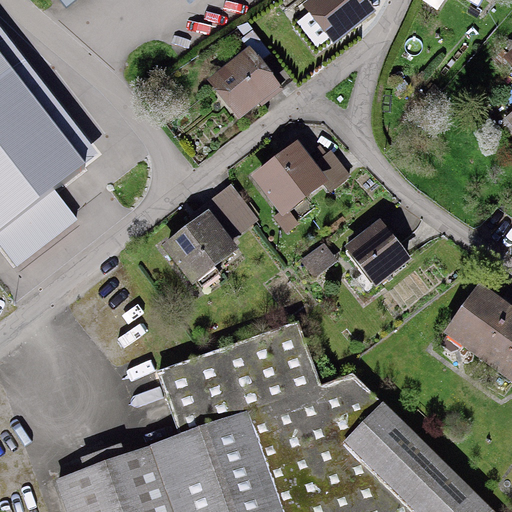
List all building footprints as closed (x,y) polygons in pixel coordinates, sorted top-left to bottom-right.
[(359,0),(322,0),(304,12),(330,50),(374,22),(359,0)] [(251,57),(205,89),(233,128),(279,96),(251,57)] [(0,63),(0,239),(85,174),(0,63)] [(297,148),(250,184),(282,225),(329,189),(297,148)] [(207,222),(162,255),(192,296),(241,260),(232,248),(257,229),(231,194),(202,215),(207,222)] [(377,228),(343,255),(374,294),(408,267),(377,228)] [(335,267),(321,251),(299,270),(314,286),(335,267)] [(511,317),(476,293),(442,343),(511,389),(511,317)] [(484,511),(351,383),(321,393),(298,328),(154,379),(177,443),(53,487),(61,511),(484,511)]
